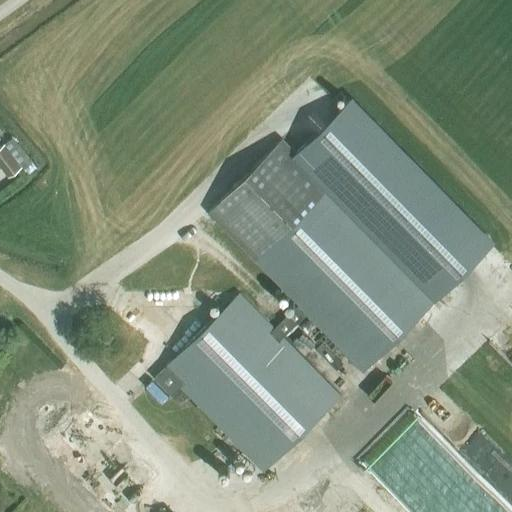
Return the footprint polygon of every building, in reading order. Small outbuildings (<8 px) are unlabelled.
[(348,100),(294,154),(280,140),(208,211),(264,268),(299,304),(271,331),(236,296),(165,366),(153,377),(170,395),(182,384),(266,469),(337,398),(280,340),(309,312),(364,369),(436,299),(490,245),(348,100)] [(0,145),(0,164),(8,174),(20,165),(4,142),(0,145)] [(495,335),(511,361),(511,340),(504,329),(495,335)] [(433,444),(438,451),(448,443),(420,405),(395,424),(418,455),(433,444)] [(38,455),(43,449),(105,511),(154,511),(58,414),(33,438),(35,440),(29,446),(13,430),(0,442),(0,470),(27,498),(54,471),(38,455)]
